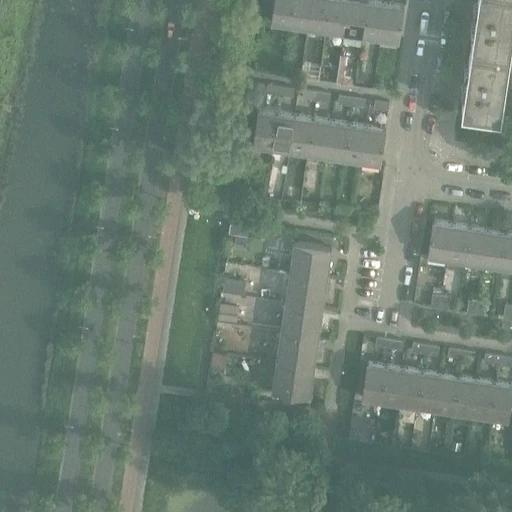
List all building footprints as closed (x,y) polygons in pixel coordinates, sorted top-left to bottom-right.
[(274,0),(271,22),(290,25),(293,0),(274,0)] [(311,0),(293,0),(290,25),(307,27),(311,0)] [(330,0),(311,0),(307,27),(326,30),(330,0)] [(348,0),(330,0),(326,30),(344,33),(348,0)] [(367,0),(348,0),(344,33),(362,35),(367,0)] [(386,3),(368,0),(367,0),(362,35),(380,38),(386,3)] [(511,0),(477,0),(476,12),(471,49),(510,54),(511,42),(511,0)] [(404,5),(386,3),(380,38),(399,41),(404,5)] [(471,49),(467,74),(462,110),(501,116),(510,54),(471,49)] [(341,56),(337,84),(353,86),(354,80),(345,78),(348,57),(341,56)] [(281,86),(268,84),(266,93),(279,95),(281,86)] [(294,88),(281,86),(279,95),(293,97),(294,88)] [(317,91),(304,89),(303,98),(316,100),(317,91)] [(330,93),(317,91),(316,100),(329,102),(330,93)] [(353,97),(339,95),(338,103),(352,105),(353,97)] [(366,99),(353,97),(352,105),(365,107),(366,99)] [(390,102),(375,100),(374,109),(388,111),(390,102)] [(253,145),(271,147),(277,112),(258,109),(253,145)] [(295,114),(277,112),(271,147),(289,150),(295,114)] [(313,117),(295,114),(289,150),(307,153),(313,117)] [(331,120),(313,117),(307,153),(326,155),(331,120)] [(349,122),(331,120),(326,155),(344,158),(349,122)] [(367,125),(349,122),(344,158),(362,161),(367,125)] [(386,128),(367,125),(362,161),(381,164),(386,128)] [(288,186),(286,200),(301,202),(303,188),(288,186)] [(452,223),(433,220),(428,256),(447,258),(452,223)] [(231,223),(229,233),(265,239),(267,229),(231,223)] [(471,226),(452,223),(447,258),(465,261),(471,226)] [(488,228),(471,226),(465,261),(483,264),(488,228)] [(507,231),(488,228),(483,264),(501,267),(507,231)] [(511,231),(507,231),(501,267),(511,268),(511,231)] [(294,242),(290,272),(328,277),(332,247),(294,242)] [(328,277),(290,272),(286,302),(323,307),(328,277)] [(433,293),(431,307),(439,308),(442,294),(433,293)] [(450,296),(442,294),(439,308),(448,309),(450,296)] [(469,299),(467,312),(476,313),(478,300),(469,299)] [(478,300),(476,313),(484,315),(486,301),(478,300)] [(323,307),(286,302),(281,331),(319,337),(323,307)] [(511,304),(505,304),(503,317),(511,318),(511,304)] [(319,337),(281,331),(277,361),(314,367),(319,337)] [(390,339),(377,337),(376,346),(389,348),(390,339)] [(404,341),(390,339),(389,348),(402,350),(404,341)] [(427,344),(413,342),(412,351),(426,353),(427,344)] [(427,344),(426,353),(438,355),(440,346),(427,344)] [(462,350),(449,348),(448,356),(461,358),(462,350)] [(476,352),(462,350),(461,358),(474,360),(476,352)] [(499,355),(485,353),(484,362),(497,364),(499,355)] [(511,357),(499,355),(497,364),(511,366),(511,357)] [(314,367),(277,361),(272,390),(310,396),(314,367)] [(362,398),(382,400),(387,365),(368,362),(362,398)] [(405,367),(387,365),(382,400),(399,403),(405,367)] [(423,370),(405,367),(399,403),(418,406),(423,370)] [(441,373),(423,370),(418,406),(436,408),(441,373)] [(458,375),(441,373),(436,408),(453,411),(458,375)] [(477,378),(458,375),(453,411),(472,414),(477,378)] [(495,381),(477,378),(472,414),(490,417),(495,381)] [(511,393),(511,383),(495,381),(490,417),(508,419),(511,393)] [(453,442),(452,450),(460,451),(461,443),(453,442)]
